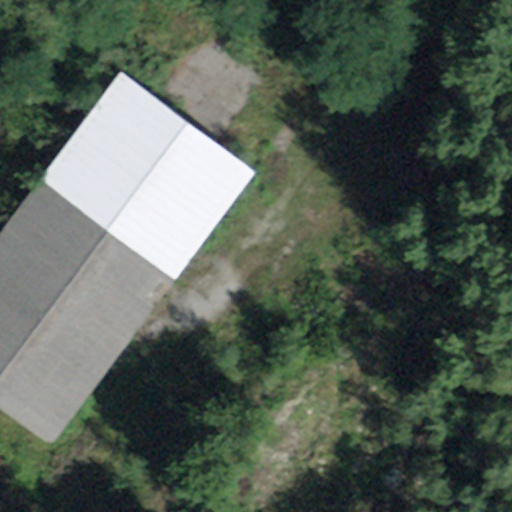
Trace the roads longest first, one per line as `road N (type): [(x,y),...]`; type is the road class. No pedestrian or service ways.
road 1 (track): [(464,0),(259,244),(154,406),(60,478),(6,460)]
road 2 (track): [(188,47),(294,93),(347,134)]
